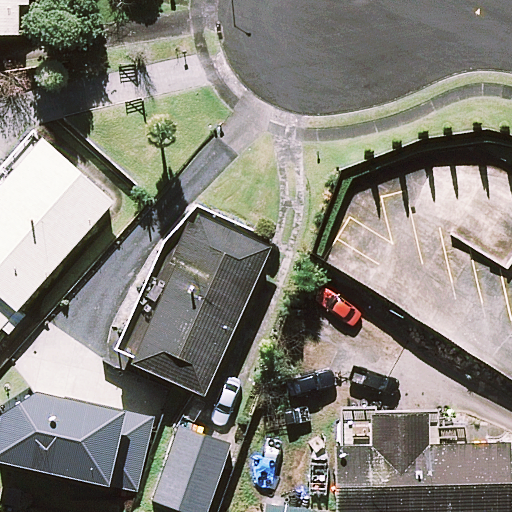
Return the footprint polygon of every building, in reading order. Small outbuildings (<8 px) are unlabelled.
[(0,0),(0,37),(28,38),(27,0),(0,0)] [(0,296),(17,312),(112,204),(33,134),(0,172),(0,296)] [(508,269),(511,262),(511,174),(479,154),(445,156),(411,211),(508,269)] [(272,247),(194,212),(165,254),(118,359),(204,397),(272,247)] [(17,312),(0,296),(0,331),(7,337),(23,318),(17,312)] [(153,421),(30,393),(4,418),(0,435),(0,462),(136,494),(153,421)] [(511,446),(437,448),(436,421),(429,421),(429,417),(341,417),(341,511),(511,511),(511,503),(511,446)] [(206,511),(230,448),(178,429),(152,501),(180,511),(206,511)]
